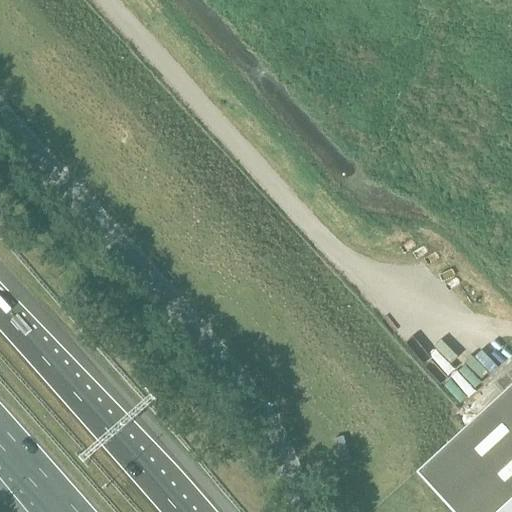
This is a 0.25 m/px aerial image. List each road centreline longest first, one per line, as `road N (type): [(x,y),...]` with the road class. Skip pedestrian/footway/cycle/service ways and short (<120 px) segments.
road 1 (unclassified): [(0,118),(250,394),(304,511)]
road 2 (motorway): [(176,511),(0,310)]
